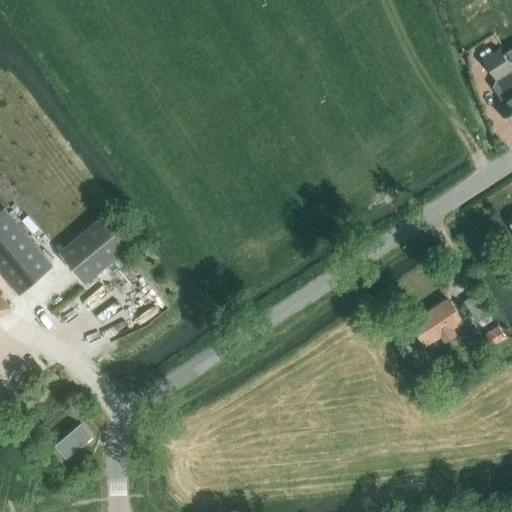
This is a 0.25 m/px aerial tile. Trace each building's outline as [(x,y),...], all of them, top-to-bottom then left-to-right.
[(498,78),(511,69),(511,67),(500,49),(485,59),(498,78)] [(499,106),(511,126),(511,69),(498,78),(494,86),(505,102),(499,106)] [(4,208),(0,211),(0,271),(20,295),(54,267),(5,208),(4,208)] [(85,284),(135,243),(109,211),(59,252),(85,284)] [(477,321),(490,312),(477,292),(464,301),(477,321)] [(0,315),(10,307),(0,294),(0,315)] [(446,342),(457,334),(452,327),(462,320),(448,298),(411,323),(426,345),(441,335),(446,342)] [(507,337),(499,324),(485,333),(493,346),(507,337)] [(67,458),(92,436),(81,423),(56,445),(67,458)]
